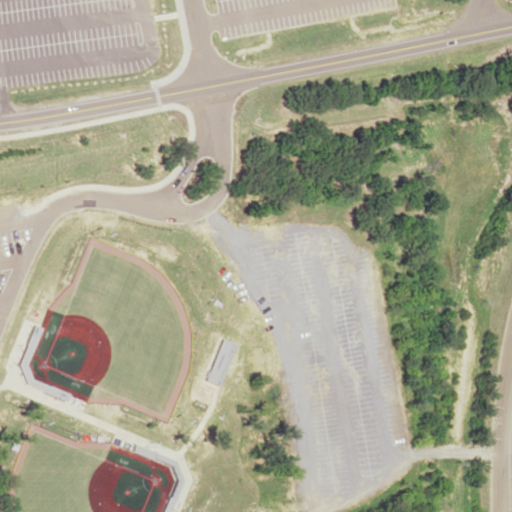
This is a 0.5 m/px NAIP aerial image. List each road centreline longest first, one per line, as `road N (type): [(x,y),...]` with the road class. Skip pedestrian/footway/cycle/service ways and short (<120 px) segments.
road 1 (residential): [(511,27),(0,121)]
road 2 (residential): [(500,511),(511,361)]
